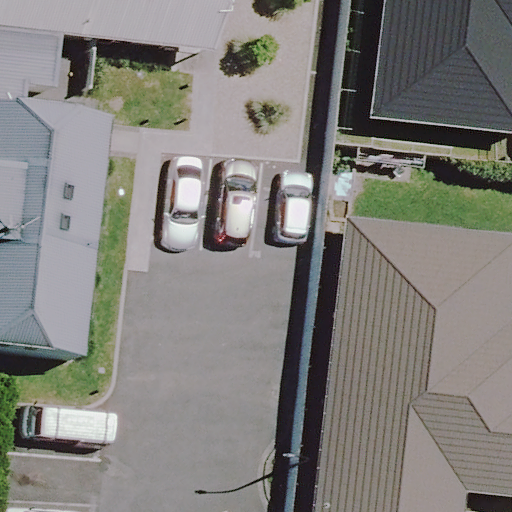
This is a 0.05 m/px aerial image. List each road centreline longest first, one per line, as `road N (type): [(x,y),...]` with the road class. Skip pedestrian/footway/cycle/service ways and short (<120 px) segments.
road 1 (residential): [(217,511),(257,160)]
road 2 (unknown): [(257,160),(277,0)]
